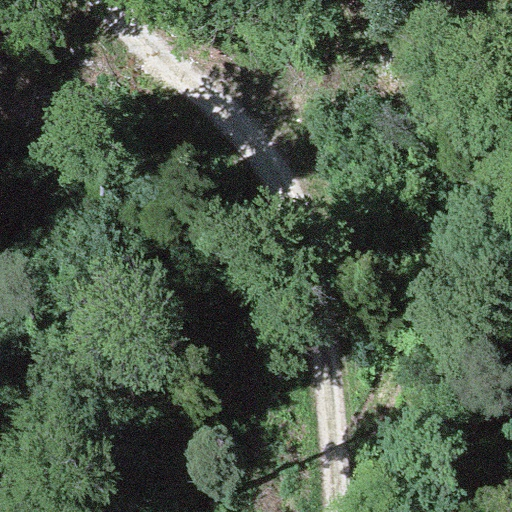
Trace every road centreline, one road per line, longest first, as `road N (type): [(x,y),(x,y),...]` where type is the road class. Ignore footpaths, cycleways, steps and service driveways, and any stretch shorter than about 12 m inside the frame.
road 1 (track): [(339,511),(305,230),(257,142),(120,0)]
road 2 (track): [(338,493),(406,342),(511,162)]
road 3 (track): [(321,316),(269,511)]
